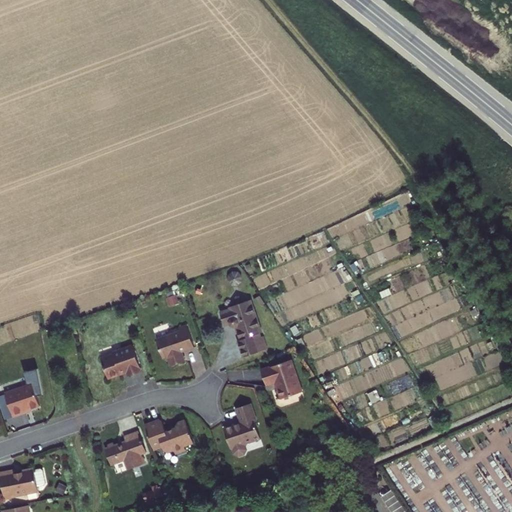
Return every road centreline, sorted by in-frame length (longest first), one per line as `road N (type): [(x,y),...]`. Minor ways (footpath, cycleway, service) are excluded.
road 1 (residential): [(0,450),(148,400),(196,397)]
road 2 (secondary): [(511,126),(355,0)]
